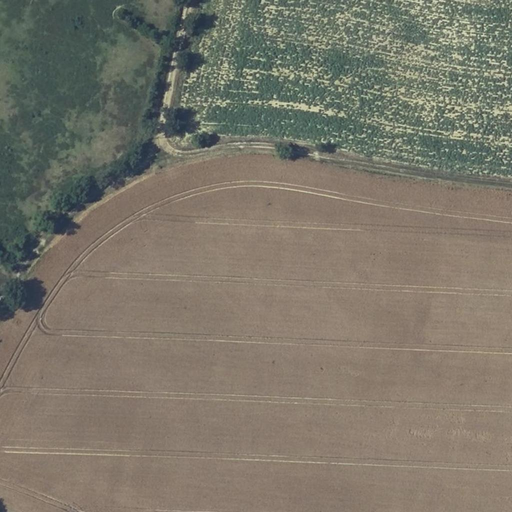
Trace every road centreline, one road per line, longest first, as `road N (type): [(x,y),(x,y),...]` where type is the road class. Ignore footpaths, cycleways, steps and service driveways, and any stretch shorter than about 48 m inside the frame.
road 1 (track): [(156,156),(215,146),(291,147),(511,185)]
road 2 (track): [(0,299),(64,214),(156,156)]
road 3 (track): [(156,156),(189,0)]
